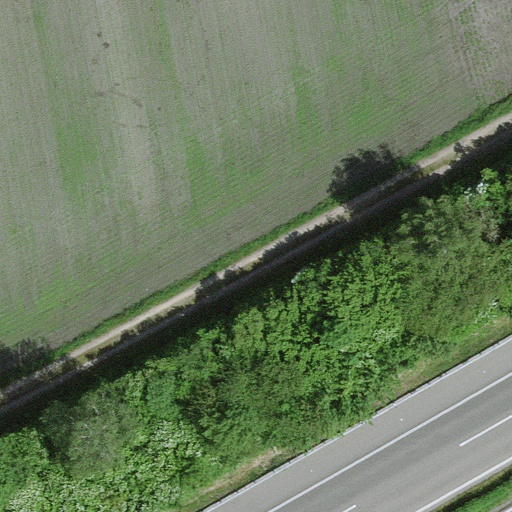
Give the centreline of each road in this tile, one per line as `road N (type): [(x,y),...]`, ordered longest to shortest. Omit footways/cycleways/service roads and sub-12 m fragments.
road 1 (track): [(511,128),(0,404)]
road 2 (motorway): [(511,415),(344,511)]
